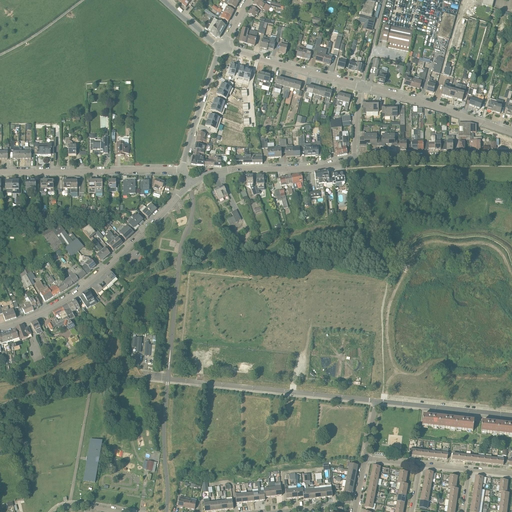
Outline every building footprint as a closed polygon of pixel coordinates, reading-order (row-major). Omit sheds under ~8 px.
[(231,0),(227,0),(225,3),(228,4),(228,5),(235,9),(238,3),(231,0)] [(268,6),(256,0),(253,6),(262,11),(262,10),(265,11),(268,6)] [(369,20),(375,22),(376,19),(371,18),(375,3),(367,1),(367,0),(363,0),(364,0),(359,18),(369,20)] [(483,0),(482,5),(489,7),(487,12),(490,13),(493,0),(483,0)] [(227,8),(224,14),(231,17),(234,12),(227,8)] [(257,16),(259,12),(252,8),(248,14),(254,18),(256,15),(257,16)] [(217,18),(206,10),(205,11),(210,15),(207,18),(210,20),(207,24),(205,28),(216,39),(220,38),(226,27),(227,25),(217,18)] [(231,17),(224,14),(221,12),(220,13),(219,13),(217,18),(227,25),(231,17)] [(437,37),(449,41),(456,17),(444,14),(437,37)] [(368,31),(372,32),(373,30),(375,22),(369,20),(366,30),(368,31)] [(413,32),(385,26),(381,41),(389,43),(388,48),(409,52),(413,32)] [(249,37),(250,31),(243,29),(239,43),(245,44),(245,43),(248,44),(247,45),(248,45),(249,37)] [(254,47),(258,33),(257,33),(250,31),(249,37),(248,45),(254,47)] [(315,40),(312,51),(315,51),(316,46),(320,47),(323,34),(319,33),(317,40),(315,40)] [(269,42),(267,49),(273,50),(275,42),(278,43),(279,38),(280,36),(277,35),(276,40),(270,39),(269,42)] [(267,49),(269,42),(265,40),(266,37),(263,36),(260,48),(267,50),(267,49)] [(285,55),(288,43),(284,42),(284,41),(282,40),(279,53),(285,55)] [(328,43),(329,42),(326,41),(327,45),(325,51),(318,49),(317,54),(315,62),(323,64),(328,43)] [(323,64),(330,66),(333,56),(329,55),(332,44),(328,43),(323,64)] [(303,59),(305,51),(299,49),(297,57),(303,59)] [(306,49),(305,51),(303,59),(309,61),(311,53),(312,51),(306,49)] [(344,70),(346,60),(342,59),(343,57),(340,57),(337,68),(344,70)] [(440,74),(443,58),(437,57),(433,73),(440,74)] [(378,69),(380,60),(374,59),(372,68),(378,69)] [(354,72),(356,65),(353,64),(353,62),(351,61),(350,64),(348,70),(354,72)] [(356,65),(354,72),(361,74),(363,66),(364,63),(357,61),(356,65)] [(237,67),(230,65),(225,76),(234,78),(237,67)] [(243,80),(246,70),(240,68),(238,73),(236,73),(234,78),(234,79),(237,80),(237,79),(243,80)] [(249,82),(252,71),(246,70),(243,80),(249,82)] [(384,85),(387,73),(377,71),(375,77),(379,78),(377,84),(384,85)] [(260,81),(263,82),(265,75),(259,73),(256,84),(259,85),(260,81)] [(265,75),(263,82),(262,86),(270,88),(271,83),(269,83),(271,76),(265,75)] [(281,90),(282,87),(284,79),(278,78),(275,88),(281,90)] [(412,88),(414,81),(406,78),(404,86),(412,88)] [(433,94),(436,83),(432,81),(433,79),(430,78),(426,92),(433,94)] [(290,81),(287,92),(285,98),(288,99),(289,93),(290,89),(294,90),(295,83),(290,81)] [(421,83),(414,81),(412,88),(419,90),(421,83)] [(441,96),(448,98),(450,90),(447,89),(449,82),(445,81),(441,96)] [(295,83),(294,90),(297,90),(296,94),(299,95),(298,96),(301,97),(302,92),(300,91),(301,84),(295,83)] [(222,84),(219,89),(229,94),(231,88),(222,84)] [(450,90),(448,98),(455,100),(459,84),(456,84),(454,91),(450,90)] [(459,84),(455,100),(462,101),(464,94),(460,93),(462,85),(459,84)] [(480,89),(475,108),(480,110),(483,100),(480,99),(481,96),(482,96),(485,85),(481,84),(480,89)] [(309,94),(313,95),(314,88),(308,86),(306,93),(305,97),(308,98),(309,94)] [(229,94),(219,89),(216,95),(226,100),(229,94)] [(320,89),(317,100),(320,101),(321,97),(324,98),(326,91),(320,89)] [(475,108),(480,89),(477,89),(475,97),(472,96),(469,105),(475,108)] [(340,102),(343,103),(345,96),(339,94),(337,101),(334,100),(332,107),(335,107),(336,105),(339,106),(340,102)] [(223,109),(225,103),(214,99),(212,105),(223,109)] [(493,112),(496,101),(490,99),(487,110),(493,112)] [(500,114),(502,106),(503,102),(497,100),(496,101),(493,112),(500,114)] [(366,113),(372,113),(372,103),(369,104),(369,102),(363,102),(363,109),(363,115),(366,115),(366,113)] [(375,103),(372,103),(372,113),(378,113),(378,109),(381,109),(381,102),(375,102),(375,103)] [(223,109),(212,105),(210,111),(221,115),(223,109)] [(391,118),(391,108),(388,108),(388,106),(382,106),(382,114),(384,114),(384,118),(391,118)] [(391,108),(391,118),(391,121),(394,121),(394,118),(397,117),(397,114),(400,114),(400,106),(394,106),(394,108),(391,108)] [(341,119),(341,123),(351,122),(350,117),(350,114),(341,117),(340,118),(341,119)] [(218,124),(219,118),(209,115),(207,121),(218,124)] [(342,128),(341,123),(341,119),(339,119),(333,120),(330,120),(331,129),(342,128)] [(411,151),(411,139),(404,139),(404,133),(405,132),(404,126),(404,120),(400,120),(400,126),(400,138),(400,146),(400,151),(411,151)] [(218,124),(207,121),(205,127),(211,129),(210,132),(216,133),(217,131),(216,130),(218,124)] [(470,133),(469,123),(458,123),(458,151),(464,151),(464,142),(461,142),(461,138),(466,138),(466,142),(470,142),(470,133)] [(103,155),(108,155),(108,132),(105,132),(105,138),(103,138),(103,141),(101,141),(95,141),(95,140),(91,140),(91,151),(93,151),(93,156),(101,156),(101,153),(103,153),(103,155)] [(207,144),(209,144),(209,142),(207,142),(208,139),(207,139),(208,135),(198,133),(196,142),(202,143),(202,142),(207,144)] [(370,135),(364,135),(364,133),(361,133),(361,138),(361,139),(360,139),(360,146),(365,146),(365,145),(367,145),(371,145),(370,135)] [(380,139),(380,133),(376,133),(376,135),(373,135),(373,133),(370,133),(370,135),(371,145),(374,145),(375,145),(376,145),(376,146),(379,146),(379,139),(380,139)] [(429,143),(423,143),(423,151),(435,151),(435,135),(435,133),(430,133),(430,137),(432,137),(432,143),(429,142),(429,143)] [(474,138),(474,133),(470,133),(470,142),(470,147),(470,149),(469,149),(469,150),(473,150),(473,151),(480,151),(480,142),(482,142),(482,138),(474,138)] [(382,139),(380,139),(379,139),(379,146),(382,146),(382,145),(388,145),(388,144),(388,135),(382,135),(382,139)] [(400,138),(395,139),(395,135),(388,135),(388,144),(394,144),(394,146),(400,146),(400,138)] [(447,150),(447,141),(441,141),(440,139),(438,139),(438,135),(435,135),(435,151),(441,151),(441,150),(447,150)] [(261,149),(265,149),(267,148),(267,150),(268,159),(275,158),(274,147),(267,147),(267,140),(267,139),(264,139),(264,136),(259,136),(261,149)] [(301,139),(302,147),(304,147),(305,157),(312,157),(311,148),(311,144),(305,144),(304,136),(301,136),(301,139)] [(73,146),(73,144),(72,142),(69,141),(69,139),(65,139),(66,145),(66,146),(66,147),(67,148),(68,148),(68,156),(76,156),(76,146),(73,146)] [(311,144),(311,148),(312,157),(318,156),(318,155),(321,155),(321,146),(320,146),(320,142),(317,142),(317,144),(311,144)] [(121,156),(121,154),(129,154),(129,146),(128,146),(128,143),(117,143),(117,156),(121,156)] [(38,156),(44,156),(44,145),(38,145),(38,147),(34,147),(34,155),(38,155),(38,156)] [(44,145),(44,156),(51,156),(51,155),(54,155),(54,147),(52,147),(52,145),(44,145)] [(206,152),(195,150),(193,157),(199,158),(199,155),(202,155),(205,156),(206,155),(204,154),(204,153),(210,154),(211,152),(206,152)] [(252,164),(252,159),(251,159),(251,157),(251,150),(248,150),(248,157),(246,157),(246,156),(236,156),(236,161),(240,161),(243,161),(243,165),(252,164)] [(328,151),(326,151),(322,152),(322,156),(323,160),(331,158),(330,154),(329,155),(328,151)] [(199,158),(193,157),(191,165),(197,166),(198,162),(200,162),(200,159),(202,159),(202,155),(199,155),(199,158)] [(202,155),(202,159),(200,159),(200,162),(198,162),(197,166),(204,167),(205,161),(204,161),(204,158),(205,158),(205,156),(202,155)] [(205,167),(214,167),(214,156),(211,155),(210,158),(208,158),(208,160),(207,161),(206,161),(205,167)] [(252,159),(252,164),(262,164),(262,155),(252,155),(252,159)] [(214,156),(214,167),(221,168),(222,163),(222,156),(214,156)] [(323,188),(321,172),(314,173),(316,189),(323,188)] [(333,187),(332,179),(329,180),(328,172),(321,172),(324,188),(333,187)] [(345,183),(343,172),(334,173),(335,179),(332,179),(333,187),(342,186),(343,186),(344,185),(345,184),(345,183)] [(292,187),(294,194),(295,194),(295,190),(297,189),(299,189),(297,175),(290,176),(292,185),(292,187)] [(123,177),(123,176),(123,197),(127,197),(127,195),(135,195),(135,181),(127,181),(127,177),(123,177)] [(257,186),(254,187),(256,195),(260,193),(258,189),(264,189),(263,176),(256,176),(257,186)] [(256,195),(254,187),(253,185),(252,177),(246,177),(247,185),(250,185),(250,188),(253,196),(256,195)] [(26,191),(30,191),(30,189),(36,189),(36,180),(30,180),(30,182),(26,182),(26,191)] [(164,189),(165,183),(156,180),(153,189),(158,191),(159,188),(164,189)] [(141,196),(145,196),(145,192),(149,192),(149,181),(142,181),(142,191),(141,191),(141,196)] [(12,193),(12,182),(6,182),(6,189),(3,189),(3,200),(9,199),(9,196),(6,196),(6,194),(12,193)] [(228,196),(223,186),(218,188),(214,190),(219,201),(228,196)] [(283,205),(282,200),(281,194),(284,194),(284,190),(274,191),(276,197),(277,197),(277,201),(279,202),(280,206),(283,205)] [(147,209),(152,214),(156,210),(151,205),(147,209)] [(152,214),(147,209),(143,213),(148,219),(152,214)] [(231,213),(233,217),(236,223),(241,220),(236,210),(231,213)] [(131,218),(139,227),(144,222),(138,216),(137,216),(135,214),(131,218)] [(139,227),(131,218),(127,222),(129,224),(128,225),(135,231),(139,227)] [(89,226),(96,235),(101,240),(103,238),(91,224),(90,221),(87,224),(89,226)] [(60,226),(53,230),(52,230),(63,247),(67,251),(71,257),(84,248),(71,233),(67,236),(60,226)] [(90,240),(96,235),(89,226),(83,231),(90,240)] [(126,241),(134,234),(127,227),(120,234),(123,237),(126,241)] [(107,235),(118,248),(123,244),(118,238),(116,239),(110,232),(107,235)] [(118,248),(107,235),(105,237),(108,241),(106,243),(113,251),(118,248)] [(100,252),(106,258),(110,254),(105,248),(103,250),(93,238),(91,241),(97,248),(99,251),(100,252)] [(67,251),(63,247),(55,253),(58,257),(67,251)] [(106,258),(100,252),(96,256),(101,262),(106,258)] [(87,274),(96,266),(88,258),(86,259),(86,258),(81,262),(84,265),(81,268),(87,274)] [(67,282),(64,284),(67,289),(74,284),(86,275),(77,264),(73,267),(66,272),(70,279),(66,282),(67,282)] [(21,279),(26,275),(32,272),(29,267),(18,273),(21,279)] [(32,272),(26,275),(30,282),(35,279),(32,272)] [(105,276),(111,282),(116,278),(110,272),(105,276)] [(26,275),(21,279),(20,279),(20,280),(22,285),(23,287),(25,291),(33,287),(30,282),(26,275)] [(101,280),(107,287),(111,282),(105,276),(101,280)] [(96,285),(102,291),(107,287),(101,280),(96,285)] [(45,303),(54,297),(49,289),(47,287),(44,289),(40,281),(34,285),(45,303)] [(55,285),(60,293),(67,289),(64,284),(61,281),(55,285)] [(49,289),(54,297),(60,293),(55,285),(49,289)] [(102,291),(96,285),(92,289),(98,295),(102,291)] [(90,307),(91,307),(96,304),(88,292),(83,295),(80,297),(87,309),(90,307)] [(33,310),(29,302),(28,298),(25,299),(27,304),(24,305),(25,307),(22,308),(23,310),(25,315),(34,311),(33,310)] [(29,302),(33,310),(37,308),(38,308),(41,306),(37,299),(33,301),(33,300),(29,302)] [(74,300),(71,303),(75,309),(76,311),(80,309),(74,300)] [(67,305),(72,314),(76,311),(75,309),(71,303),(67,305)] [(62,308),(70,321),(75,319),(72,315),(72,314),(67,305),(62,308)] [(1,309),(1,307),(0,306),(0,314),(3,314),(5,322),(16,318),(13,308),(9,310),(8,307),(1,309)] [(70,321),(62,308),(53,313),(55,317),(54,318),(53,319),(52,320),(52,321),(53,322),(53,323),(52,323),(51,322),(50,322),(49,322),(49,323),(48,324),(48,325),(50,330),(51,331),(53,331),(54,330),(54,329),(55,328),(57,328),(59,329),(60,328),(64,326),(66,327),(69,332),(70,331),(73,337),(78,334),(74,329),(75,328),(73,324),(72,324),(70,321)] [(37,335),(43,333),(41,330),(37,322),(31,325),(37,335)] [(16,329),(16,331),(20,341),(28,338),(28,336),(31,335),(28,328),(24,329),(23,326),(16,329)] [(11,332),(13,341),(15,347),(21,345),(20,341),(16,331),(11,332)] [(13,341),(11,332),(5,334),(8,343),(13,341)] [(140,354),(141,344),(141,339),(138,339),(133,338),(132,348),(136,349),(136,354),(140,354)] [(154,357),(155,346),(149,346),(149,344),(146,343),(144,356),(154,357)] [(266,374),(268,358),(240,355),(240,353),(229,352),(229,355),(226,354),(225,360),(215,359),(214,365),(256,369),(256,373),(266,374)] [(36,368),(48,364),(45,359),(34,363),(36,368)] [(439,428),(440,418),(433,417),(433,416),(430,416),(430,417),(423,416),(422,427),(439,428)] [(447,418),(440,418),(439,428),(456,430),(457,419),(450,419),(450,418),(447,418)] [(457,419),(456,430),(473,432),(474,421),(467,421),(467,420),(464,419),(464,420),(457,419)] [(498,435),(499,424),(492,423),(492,422),(489,422),(489,423),(482,422),(481,433),(498,435)] [(506,425),(499,424),(498,435),(511,436),(511,425),(509,425),(509,424),(506,424),(506,425)] [(83,481),(95,483),(102,441),(91,439),(83,481)] [(10,460),(0,462),(0,475),(13,473),(10,460)] [(353,489),(345,487),(344,493),(342,492),(342,495),(346,496),(347,493),(349,494),(349,495),(352,496),(352,494),(353,489)]
